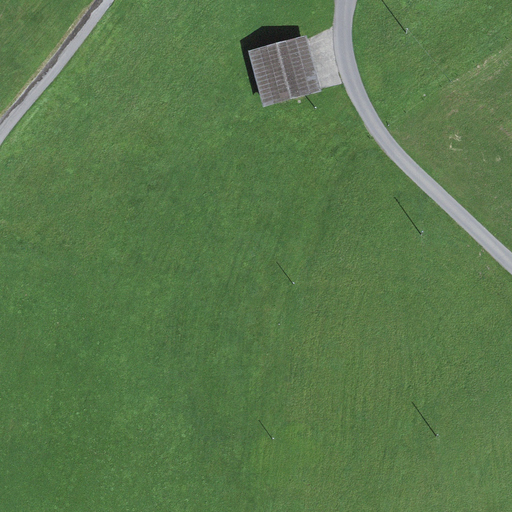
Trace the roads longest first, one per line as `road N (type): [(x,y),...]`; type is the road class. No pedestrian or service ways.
road 1 (unclassified): [(345,0),(342,26),(356,83),(390,138),(511,257)]
road 2 (track): [(0,134),(101,0)]
